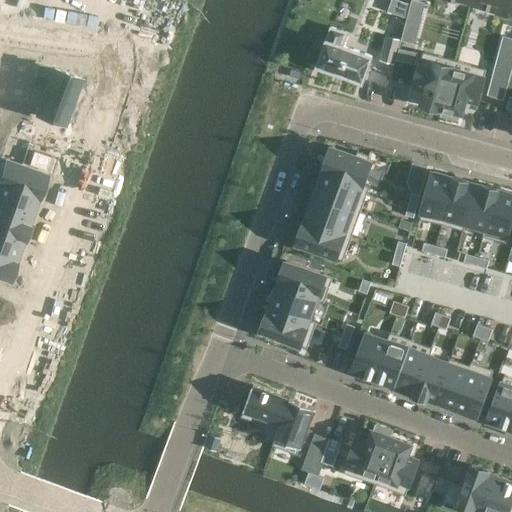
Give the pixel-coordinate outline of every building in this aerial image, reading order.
[(389,0),(385,0),(382,13),(391,15),(394,1),(389,0)] [(412,0),(410,9),(417,11),(420,0),(412,0)] [(331,29),(316,67),(342,76),(362,84),(372,58),(370,57),(340,47),(345,34),(332,30),(331,29)] [(387,37),(381,60),(395,63),(401,40),(387,37)] [(423,53),(413,87),(424,90),(420,104),(441,110),(454,61),(423,53)] [(454,61),(441,110),(462,115),(465,102),(476,105),(479,93),(486,70),(454,61)] [(37,67),(35,84),(47,86),(37,115),(64,124),(80,79),(53,69),(37,67)] [(289,69),(287,76),(299,80),(301,72),(289,69)] [(23,145),(18,158),(28,161),(32,148),(23,145)] [(331,148),(322,172),(362,187),(362,186),(371,162),(367,161),(369,157),(357,153),(356,157),(331,148)] [(34,152),(29,166),(47,172),(51,158),(34,152)] [(0,159),(0,183),(38,197),(38,198),(46,176),(0,159)] [(322,172),(313,196),(360,213),(368,188),(362,186),(362,187),(322,172)] [(432,172),(419,219),(441,225),(454,178),(432,172)] [(454,178),(441,225),(463,231),(464,226),(475,184),(454,178)] [(0,206),(31,217),(38,198),(38,197),(0,183),(0,206)] [(475,184),(464,226),(483,232),(484,232),(496,190),(475,184)] [(483,232),(482,236),(505,243),(511,216),(511,194),(496,190),(484,232),(483,232)] [(412,193),(409,204),(416,206),(420,195),(412,193)] [(313,196),(305,220),(351,237),(360,213),(313,196)] [(409,204),(405,215),(413,218),(416,206),(409,204)] [(0,206),(0,229),(23,238),(28,226),(31,217),(0,206)] [(305,220),(296,244),(343,261),(351,237),(305,220)] [(0,229),(0,252),(16,258),(23,238),(0,229)] [(398,242),(395,253),(403,255),(406,244),(398,242)] [(424,243),(422,251),(434,254),(436,246),(424,243)] [(436,246),(434,254),(445,257),(447,249),(436,246)] [(0,276),(9,280),(15,262),(16,258),(0,252),(0,276)] [(395,253),(392,264),(400,266),(403,255),(395,253)] [(466,254),(464,263),(475,266),(478,257),(466,254)] [(478,257),(475,266),(487,269),(489,260),(478,257)] [(286,262),(277,285),(316,300),(318,301),(323,303),(332,279),(286,262)] [(363,280),(359,291),(367,293),(371,282),(363,280)] [(274,295),(269,308),(308,322),(316,300),(277,285),(274,295)] [(394,301),(390,313),(397,315),(401,304),(394,301)] [(401,304),(397,315),(405,318),(409,307),(401,304)] [(266,314),(260,331),(285,340),(283,345),(295,349),(296,345),(307,349),(315,325),(308,323),(308,322),(269,308),(266,314)] [(436,313),(432,324),(439,327),(443,315),(436,313)] [(443,315),(439,327),(446,329),(450,318),(443,315)] [(347,324),(343,335),(350,338),(354,327),(347,324)] [(478,325),(473,335),(481,338),(485,327),(478,325)] [(485,327),(481,338),(488,341),(492,330),(485,327)] [(367,333),(352,371),(374,379),(388,341),(387,340),(367,333)] [(388,341),(374,379),(394,387),(411,341),(390,333),(387,340),(388,341)] [(343,335),(339,346),(346,349),(350,338),(343,335)] [(411,341),(394,387),(414,394),(428,356),(429,356),(432,349),(411,341)] [(428,356),(414,394),(435,402),(449,363),(448,363),(429,356),(428,356)] [(449,363),(435,402),(455,409),(470,367),(469,366),(449,359),(448,363),(449,363)] [(470,367),(455,409),(476,417),(493,371),(470,363),(469,366),(470,367)] [(511,378),(504,375),(487,421),(509,429),(511,419),(511,378)] [(252,386),(241,417),(278,431),(279,431),(290,400),(252,386)] [(278,431),(272,446),(297,455),(314,408),(290,400),(279,431),(278,431)] [(356,439),(344,473),(374,484),(392,437),(371,430),(367,443),(356,439)] [(211,435),(206,448),(216,451),(220,438),(211,435)] [(392,437),(374,484),(405,495),(417,461),(407,458),(412,444),(392,437)] [(329,439),(321,462),(333,466),(341,444),(329,439)] [(450,482),(441,507),(455,511),(480,511),(495,474),(482,470),(471,466),(463,487),(450,482)] [(309,473),(305,484),(312,487),(316,476),(309,473)] [(495,474),(480,511),(511,511),(511,504),(510,504),(511,499),(511,480),(502,477),(495,474)] [(316,476),(312,487),(319,490),(324,478),(316,476)]
